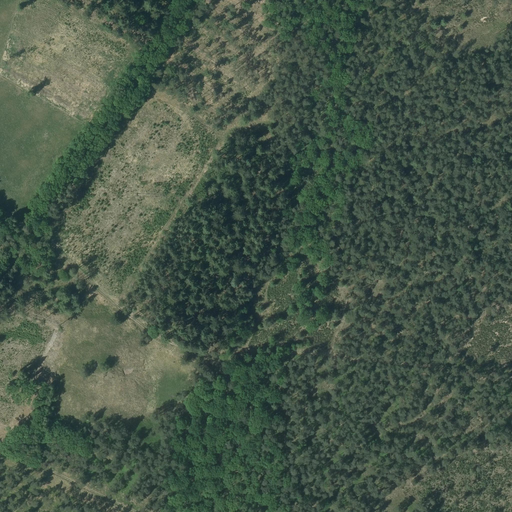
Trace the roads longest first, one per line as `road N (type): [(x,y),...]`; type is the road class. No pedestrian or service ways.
road 1 (track): [(387,0),(349,60),(331,129),(239,284),(228,318),(230,352),(185,344),(149,326),(0,200)]
road 2 (track): [(511,379),(315,352),(230,352)]
road 3 (track): [(195,0),(38,233)]
